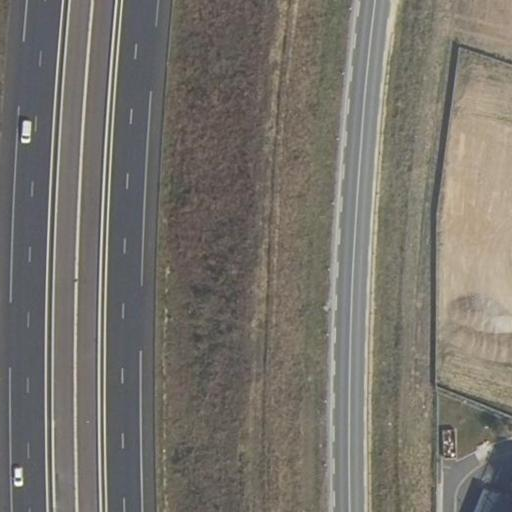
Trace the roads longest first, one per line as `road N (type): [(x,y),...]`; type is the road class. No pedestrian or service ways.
road 1 (secondary): [(348,511),(359,163),(382,0)]
road 2 (trunk): [(125,511),(122,369),(146,0)]
road 3 (trunk): [(47,0),(33,208),(31,511)]
